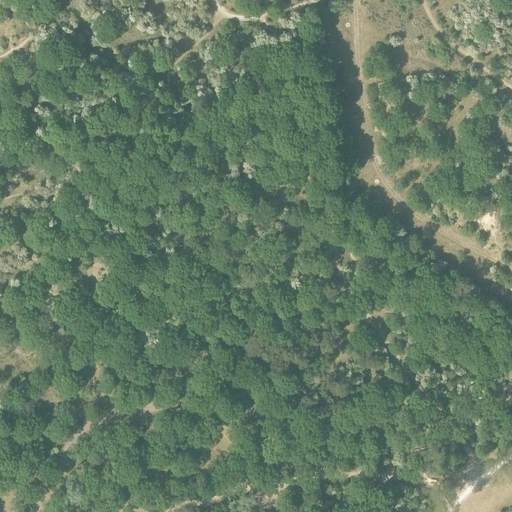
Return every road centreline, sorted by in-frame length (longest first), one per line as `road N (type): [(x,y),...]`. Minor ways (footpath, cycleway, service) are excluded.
road 1 (track): [(254,17),(282,45),(290,71),(287,119),(326,214),(339,274),(484,476)]
road 2 (track): [(511,274),(383,182),(364,126),(354,0)]
road 3 (track): [(511,303),(421,242),(390,208),(383,182)]
road 4 (track): [(511,89),(441,35),(423,0)]
